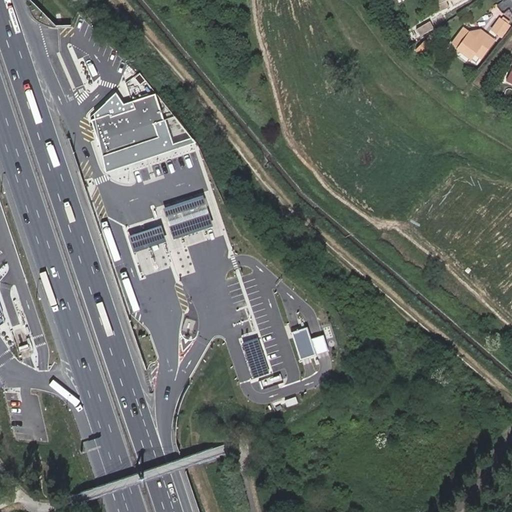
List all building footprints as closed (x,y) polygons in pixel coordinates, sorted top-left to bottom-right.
[(448,5),(445,0),(443,2),(442,0),(432,0),(439,11),(448,5)] [(441,14),(415,29),(420,36),(446,20),(441,14)] [(498,20),(491,28),(500,36),(507,28),(505,26),(508,23),(502,18),(499,21),(498,20)] [(493,41),(486,35),(482,41),(475,36),(465,27),(451,44),(458,50),(469,58),(472,54),(478,59),(493,41)] [(482,41),(486,35),(480,30),(475,36),(482,41)] [(469,58),(458,50),(455,54),(466,62),(469,58)] [(511,63),(502,80),(511,84),(511,63)] [(208,142),(188,116),(174,119),(167,95),(148,73),(130,83),(137,102),(131,104),(122,94),(96,120),(106,145),(112,171),(208,142)] [(179,237),(218,223),(210,199),(170,213),(179,237)] [(168,227),(135,237),(140,252),(172,242),(168,227)] [(308,329),(292,333),(300,361),(329,353),(325,337),(311,340),(308,329)] [(263,339),(249,343),(260,378),(274,373),(263,339)]
